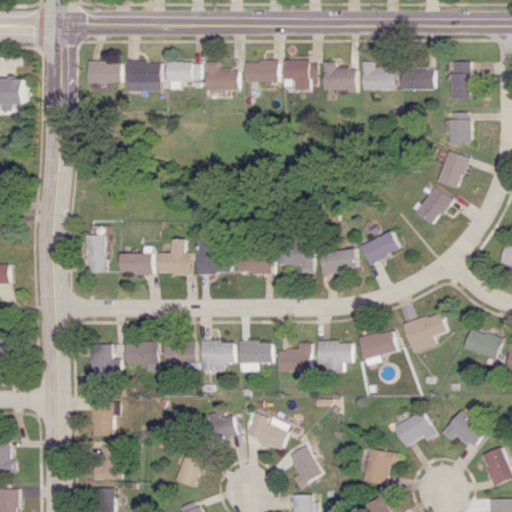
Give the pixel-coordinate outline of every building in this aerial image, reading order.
[(88,59),(94,59),(107,59),(108,62),(121,62),(121,81),(110,82),(110,88),(88,89),(88,59)] [(245,62),(259,62),(259,59),(273,59),(279,59),(279,82),(245,82),(245,62)] [(285,59),(310,59),(310,63),(314,63),(317,63),(317,78),(315,78),(316,86),(311,85),(311,92),(285,91),(285,59)] [(127,60),(127,90),(161,90),(161,62),(147,62),(146,60),(131,60),(127,60)] [(322,60),(336,60),(335,66),(349,67),(348,68),(351,68),(356,69),(357,92),(349,92),(348,89),(322,90),(322,60)] [(362,60),(375,61),(375,66),(388,66),(388,68),(395,69),(396,89),(362,89),(362,60)] [(451,60),(471,60),(472,98),(452,98),(451,60)] [(167,61),(168,87),(180,88),(180,86),(193,86),(193,88),(200,87),(200,63),(195,63),(193,63),(192,61),(167,61)] [(205,61),(206,78),(203,78),(203,97),(230,97),(229,95),(239,95),(239,69),(235,69),(231,69),(231,66),(218,66),(218,61),(205,61)] [(402,69),(402,90),(436,89),(435,68),(431,68),(427,68),(427,66),(402,66),(402,69)] [(0,78),(0,110),(11,111),(11,105),(23,104),(23,78),(15,78),(15,75),(9,75),(9,78),(0,78)] [(451,111),(468,112),(468,116),(468,118),(472,118),(472,145),(450,146),(451,111)] [(448,149),(468,157),(467,161),(462,176),(459,175),(456,187),(436,181),(448,149)] [(434,185),(451,198),(440,216),(438,214),(430,224),(413,212),(434,185)] [(360,244),(389,230),(399,248),(386,253),(389,257),(374,263),(371,265),(360,244)] [(92,234),(113,234),(112,261),(110,261),(112,271),(92,272),(92,268),(92,234)] [(314,234),(318,272),(289,273),(284,273),(279,234),(314,234)] [(206,238),(219,237),(219,246),(226,252),(238,252),(240,271),(225,271),(224,274),(205,275),(203,238),(206,238)] [(179,238),(192,238),(193,252),(200,252),(200,275),(179,275),(180,272),(166,272),(165,253),(179,253),(179,238)] [(499,264),(511,266),(511,245),(503,244),(499,264)] [(126,251),(151,251),(151,245),(160,245),(161,274),(156,274),(126,273),(126,251)] [(322,251),(355,246),(360,268),(330,274),(326,275),(322,251)] [(278,273),(278,252),(245,253),(245,273),(278,273)] [(0,285),(17,285),(17,263),(0,263),(0,285)] [(414,352),(436,344),(433,336),(447,331),(440,311),(404,324),(414,352)] [(464,347),(495,359),(503,338),(471,327),(464,347)] [(383,354),(400,350),(395,328),(363,337),(370,365),(385,361),(383,354)] [(0,362),(14,363),(15,336),(0,335),(0,362)] [(160,341),(127,342),(127,363),(161,362),(160,341)] [(227,370),(227,362),(239,362),(239,341),(206,341),(206,370),(227,370)] [(245,342),(245,371),(263,371),(263,363),(278,363),(278,341),(245,342)] [(323,362),(332,362),(332,371),(348,371),(348,362),(356,362),(356,341),(323,341),(323,362)] [(199,362),(199,343),(166,342),(166,362),(199,362)] [(284,370),(317,370),(317,342),(305,342),(305,349),(285,349),(284,370)] [(122,358),(114,358),(114,344),(93,343),(92,381),(114,382),(114,370),(121,370),(122,358)] [(92,401),(93,435),(114,434),(113,401),(92,401)] [(398,427),(410,446),(427,435),(430,440),(440,434),(426,410),(398,427)] [(490,428),(461,411),(447,433),(456,439),(459,435),(478,447),(490,428)] [(285,450),(295,424),(275,416),(274,418),(259,412),(249,435),(285,450)] [(219,416),(220,437),(242,436),(241,415),(219,416)] [(9,459),(10,443),(0,442),(0,470),(15,471),(16,459),(9,459)] [(121,478),(121,446),(98,445),(98,477),(121,478)] [(327,474),(312,445),(293,455),(303,474),(297,477),(303,487),(327,474)] [(393,464),(399,465),(401,453),(374,447),(367,479),(389,484),(393,464)] [(494,484),(511,479),(511,470),(506,447),(486,452),(494,484)] [(177,481),(197,486),(205,454),(185,449),(177,481)] [(112,511),(112,485),(94,486),(94,511),(112,511)] [(16,511),(17,488),(0,488),(0,511),(16,511)]
